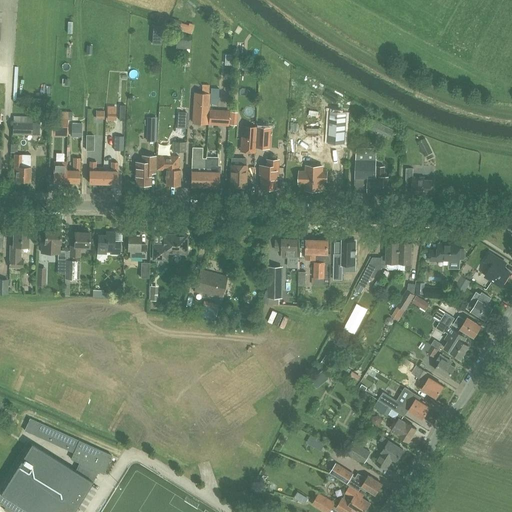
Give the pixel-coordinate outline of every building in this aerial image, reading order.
[(178,30),(180,24),(181,21),(172,18),(169,27),(178,30)] [(162,26),(154,26),(153,44),(161,44),(162,26)] [(196,35),(197,29),(185,26),(183,32),(196,35)] [(195,90),(193,123),(208,124),(209,93),(209,84),(203,84),(203,90),(195,90)] [(116,121),(117,106),(107,105),(107,120),(116,121)] [(229,126),(230,110),(209,109),(208,125),(229,126)] [(104,119),(104,110),(96,110),(96,119),(104,119)] [(346,111),(330,110),(328,142),(344,143),(346,111)] [(40,135),(40,122),(32,122),(33,116),(12,116),(12,135),(32,135),(32,134),(40,135)] [(51,135),(68,136),(68,120),(68,118),(51,118),(51,135)] [(390,136),(394,130),(389,128),(379,123),(373,120),(370,127),(376,130),(386,134),(390,136)] [(82,137),(82,123),(72,123),(71,127),(71,137),(82,137)] [(255,153),(255,148),(257,126),(241,125),(240,152),(255,153)] [(156,141),(157,126),(148,126),(147,141),(156,141)] [(271,127),(257,126),(255,148),(270,148),(271,127)] [(95,150),(95,135),(86,135),(86,150),(95,150)] [(123,151),(123,136),(114,136),(114,151),(123,151)] [(425,156),(433,152),(425,137),(417,141),(425,156)] [(187,142),(172,141),(172,151),(186,152),(187,142)] [(205,171),(206,158),(203,158),(203,147),(192,147),(192,157),(191,171),(191,186),(205,186),(205,171)] [(388,194),(389,176),(385,176),(385,166),(376,166),(376,148),(356,148),(355,192),(379,192),(379,194),(388,194)] [(30,181),(31,167),(31,155),(22,155),(22,154),(14,154),(13,166),(14,166),(14,177),(16,177),(16,181),(30,181)] [(156,173),(156,155),(141,155),(141,161),(136,161),(136,168),(136,178),(136,184),(150,185),(150,173),(156,173)] [(179,169),(179,162),(179,156),(156,155),(156,170),(165,171),(165,179),(166,179),(166,186),(180,186),(180,169),(179,169)] [(205,171),(205,186),(219,187),(219,171),(218,171),(219,157),(206,156),(206,158),(205,171)] [(73,170),(67,170),(66,170),(66,183),(79,183),(80,158),(73,157),(73,170)] [(231,187),(247,187),(247,165),(247,157),(232,157),(232,165),(231,165),(231,187)] [(278,175),(278,160),(268,159),(268,166),(261,166),(261,174),(262,174),(261,188),(276,188),(277,175),(278,175)] [(67,161),(53,161),(53,182),(66,183),(66,170),(67,170),(67,161)] [(103,171),(104,167),(96,166),(96,161),(90,161),(89,170),(89,183),(103,183),(103,171)] [(103,171),(103,183),(117,184),(118,162),(111,162),(111,171),(103,171)] [(302,171),(302,183),(306,183),(306,189),(322,190),(322,181),(325,181),(325,172),(322,172),(323,166),(307,165),(306,171),(302,171)] [(434,195),(434,180),(425,180),(425,177),(413,177),(414,168),(406,168),(406,191),(413,191),(413,192),(418,192),(418,195),(434,195)] [(28,247),(29,230),(13,230),(13,245),(9,245),(9,268),(23,269),(23,259),(21,259),(22,247),(28,247)] [(41,242),(40,253),(50,254),(59,254),(60,244),(61,231),(45,230),(44,242),(41,242)] [(81,257),(81,248),(89,248),(90,232),(74,231),(74,245),(70,245),(69,259),(66,259),(65,271),(64,296),(69,296),(70,282),(77,282),(77,279),(79,279),(80,257),(81,257)] [(114,242),(114,233),(106,233),(106,235),(98,235),(97,253),(106,253),(106,251),(110,251),(110,253),(120,254),(120,242),(114,242)] [(146,258),(147,244),(140,244),(140,234),(128,233),(128,250),(130,250),(129,257),(146,258)] [(152,261),(168,261),(168,254),(187,254),(188,235),(162,234),(162,244),(152,244),(152,261)] [(297,258),(298,239),(283,239),(282,240),(276,240),(276,250),(282,251),(282,258),(297,258)] [(306,253),(305,259),(315,260),(315,261),(314,261),(314,278),(315,278),(315,285),(324,285),(324,278),(325,278),(325,263),(331,263),(331,253),(329,253),(329,240),(307,239),(306,253)] [(334,278),(342,279),(343,264),(355,264),(356,241),(343,240),(343,254),(335,253),(334,278)] [(399,262),(399,242),(387,242),(387,256),(381,256),(381,257),(381,264),(386,264),(386,267),(388,269),(396,270),(398,267),(398,263),(399,263),(399,262)] [(411,263),(412,243),(399,242),(399,262),(399,263),(406,263),(405,270),(411,270),(411,263)] [(466,258),(466,251),(465,249),(460,249),(461,245),(438,244),(438,251),(431,251),(430,261),(443,261),(443,260),(450,260),(449,264),(451,266),(458,267),(460,265),(460,259),(464,260),(466,258)] [(502,287),(511,272),(504,267),(507,262),(491,252),(485,262),(491,266),(485,276),(502,287)] [(149,278),(150,263),(141,262),(140,278),(149,278)] [(284,263),(269,263),(268,297),(283,298),(284,263)] [(376,273),(367,268),(358,284),(366,288),(372,276),(374,277),(376,273)] [(221,298),(227,278),(200,270),(195,291),(221,298)] [(465,292),(471,281),(461,275),(455,285),(465,292)] [(45,277),(37,277),(36,286),(42,286),(45,287),(45,277)] [(0,293),(8,294),(8,279),(0,278),(0,293)] [(424,294),(424,283),(416,282),(416,293),(424,294)] [(442,299),(442,295),(442,287),(425,286),(424,297),(442,299)] [(401,318),(405,311),(415,295),(407,289),(397,305),(398,306),(393,313),(401,318)] [(108,298),(109,293),(103,293),(103,290),(93,290),(92,297),(103,297),(103,298),(108,298)] [(476,291),(465,308),(471,311),(470,311),(485,320),(493,308),(487,304),(491,298),(482,292),(480,294),(476,291)] [(422,296),(417,301),(428,311),(433,306),(422,296)] [(218,311),(220,304),(216,303),(204,300),(201,313),(212,316),(214,310),(218,311)] [(449,327),(450,326),(455,317),(446,312),(440,321),(449,327)] [(466,320),(459,315),(453,324),(460,329),(474,338),(481,326),(467,317),(466,320)] [(467,338),(450,326),(449,327),(440,321),(436,328),(445,333),(446,332),(447,333),(444,338),(449,341),(448,342),(450,343),(446,348),(445,347),(445,348),(451,351),(450,352),(461,358),(469,345),(465,342),(467,338)] [(434,357),(439,349),(427,342),(422,350),(434,357)] [(329,368),(334,359),(326,354),(320,363),(329,368)] [(448,378),(456,366),(451,363),(452,361),(440,354),(436,360),(439,362),(435,369),(448,378)] [(407,366),(411,361),(405,358),(401,363),(407,366)] [(423,380),(428,372),(416,365),(411,373),(423,380)] [(321,387),(333,378),(328,370),(315,380),(321,387)] [(437,397),(444,386),(430,377),(422,388),(437,397)] [(392,408),(402,415),(405,416),(409,410),(423,419),(430,407),(419,400),(421,397),(412,391),(404,404),(384,392),(378,400),(392,408)] [(407,422),(401,418),(402,415),(392,408),(378,400),(374,407),(388,415),(388,414),(395,418),(394,420),(396,421),(391,430),(399,435),(409,442),(417,428),(407,422)] [(14,418),(17,413),(6,407),(3,413),(14,418)] [(103,473),(112,455),(30,418),(25,430),(74,452),(71,459),(79,463),(76,470),(32,443),(0,493),(0,503),(14,511),(73,511),(93,481),(98,471),(103,473)] [(396,461),(403,450),(389,440),(390,440),(382,436),(378,442),(385,446),(382,452),(375,462),(386,469),(393,459),(396,461)] [(364,464),(368,457),(371,451),(353,440),(345,452),(364,464)] [(355,477),(353,475),(354,473),(336,462),(329,472),(359,491),(361,488),(366,491),(367,489),(376,495),(383,484),(369,475),(367,478),(358,472),(355,477)] [(357,511),(364,511),(370,503),(362,497),(363,495),(349,486),(336,508),(342,511),(349,511),(351,508),(357,511)] [(324,511),(330,511),(336,503),(319,492),(312,504),(324,511)]
